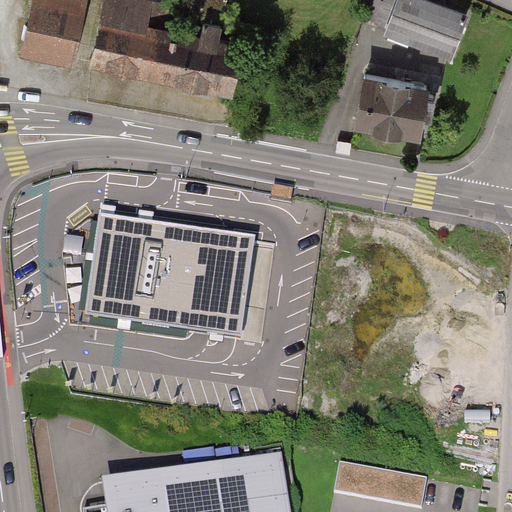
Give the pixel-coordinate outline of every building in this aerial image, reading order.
[(86,0),(30,0),(18,47),(70,61),(86,0)] [(166,7),(135,0),(102,0),(88,57),(222,89),(233,41),(210,36),(215,25),(193,20),(189,35),(161,28),(166,7)] [(418,0),(392,0),(378,36),(447,63),(465,18),(418,0)] [(422,91),(357,80),(348,130),(413,141),(422,91)] [(101,218),(86,315),(238,337),(252,240),(101,218)] [(288,511),(280,456),(95,484),(99,511),(288,511)] [(426,478),(338,462),(333,492),(421,508),(426,478)]
